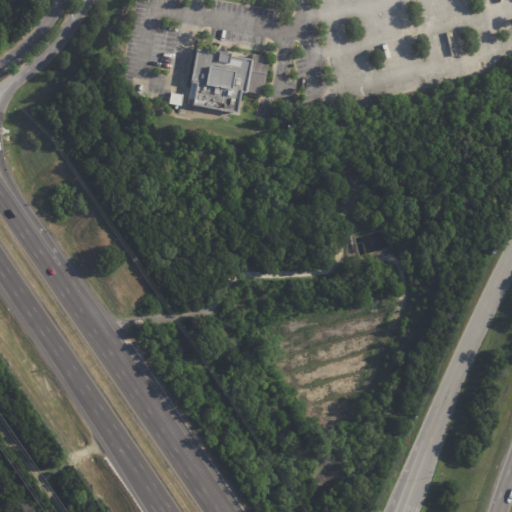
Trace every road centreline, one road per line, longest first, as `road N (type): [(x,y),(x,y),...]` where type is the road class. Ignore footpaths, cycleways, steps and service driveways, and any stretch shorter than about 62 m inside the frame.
road 1 (trunk): [(219,511),(55,267)]
road 2 (trunk): [(0,280),(152,502)]
road 3 (secondary): [(511,254),(428,442)]
